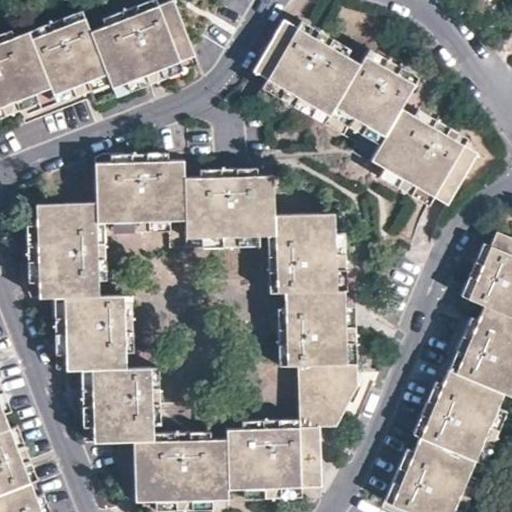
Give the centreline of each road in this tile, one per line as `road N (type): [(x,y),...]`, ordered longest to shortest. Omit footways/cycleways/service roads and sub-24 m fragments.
road 1 (residential): [(511,192),(457,226),(362,462),(328,511)]
road 2 (residential): [(0,180),(215,91),(271,0)]
road 3 (residential): [(93,511),(0,285)]
road 4 (residential): [(511,109),(421,6),(402,0)]
